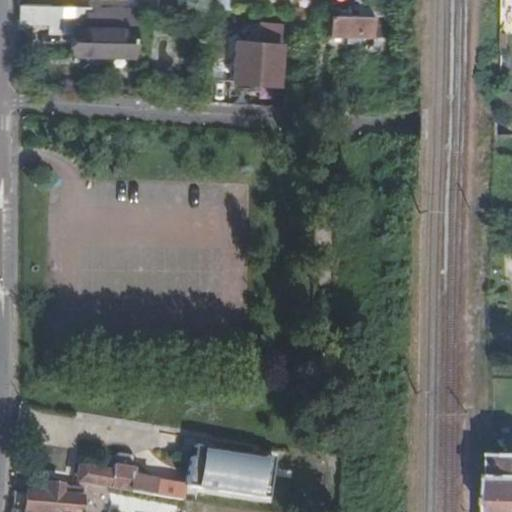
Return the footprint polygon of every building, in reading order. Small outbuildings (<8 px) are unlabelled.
[(222,12),(231,12),(230,0),(202,0),(202,11),(210,11),(222,12)] [(375,0),(356,0),(356,2),(359,2),(359,17),(388,17),(388,2),(377,1),(375,0)] [(133,56),(135,9),(20,6),(20,24),(75,26),(75,56),(133,56)] [(388,43),(388,17),(359,17),(331,17),(331,37),(375,37),(375,43),(388,43)] [(213,26),(210,79),(277,84),(282,24),(261,22),(237,28),(213,26)] [(314,51),(313,80),(327,80),(328,52),(314,51)] [(184,487),(269,501),(276,459),(194,445),(192,458),(189,458),(184,487)] [(493,511),(511,511),(511,452),(494,452),(493,511)] [(112,462),(111,468),(134,470),(135,461),(131,456),(117,454),(115,457),(112,462)] [(74,483),(152,495),(154,480),(133,477),(134,470),(111,468),(111,474),(76,469),(74,483)] [(80,511),(81,488),(45,485),(45,494),(12,493),(9,511),(80,511)]
